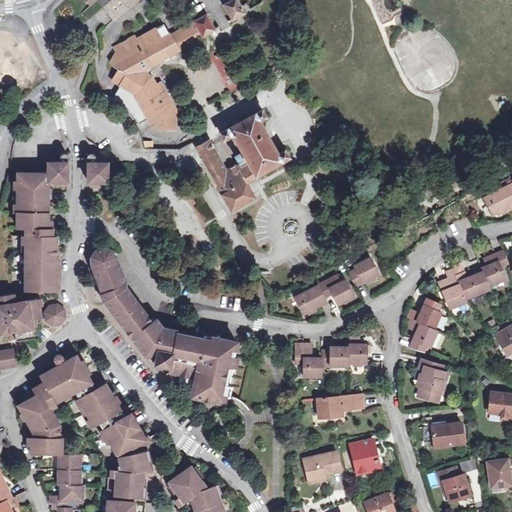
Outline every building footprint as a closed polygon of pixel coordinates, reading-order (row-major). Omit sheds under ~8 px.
[(99,0),(115,19),(137,0),(99,0)] [(232,19),(251,9),(248,2),(242,5),(239,0),(228,0),(229,1),(223,4),(232,19)] [(193,20),(194,22),(170,35),(164,24),(136,40),(133,36),(114,47),(116,52),(110,62),(112,66),(120,70),(116,75),(124,80),(121,85),(114,97),(106,92),(104,95),(113,100),(118,103),(122,106),(126,110),(129,114),(133,118),(136,123),(147,116),(154,128),(176,129),(176,111),(170,111),(170,101),(161,83),(156,85),(152,76),(145,73),(150,65),(178,49),(215,29),(206,14),(193,20)] [(124,80),(116,75),(113,80),(121,85),(124,80)] [(210,139),(196,146),(232,210),(256,197),(247,181),(289,157),(286,151),(279,154),(260,120),(267,116),(263,109),(220,132),(225,140),(234,135),(248,159),(228,170),(210,139)] [(18,197),(18,205),(18,228),(26,228),(27,236),(27,244),(27,253),(26,291),(57,291),(57,284),(60,284),(61,270),(57,270),(57,250),(57,237),(52,237),(53,221),(49,221),(49,181),(68,181),(68,162),(66,162),(66,160),(67,160),(69,159),(69,158),(69,157),(69,156),(69,155),(68,153),(67,152),(64,152),(63,153),(62,154),(61,155),(61,156),(61,157),(61,162),(55,162),(49,163),(49,173),(18,173),(18,197)] [(89,181),(107,181),(107,162),(95,163),(94,161),(95,160),(96,160),(96,159),(96,158),(96,157),(96,156),(96,155),(95,155),(94,154),(94,153),(92,153),(90,154),(88,156),(88,157),(88,159),(88,160),(89,161),(89,181)] [(508,184),(505,179),(493,186),(495,191),(484,197),(494,214),(497,212),(497,209),(502,206),(505,208),(505,211),(504,211),(504,212),(511,208),(511,192),(510,189),(508,184)] [(18,228),(18,236),(27,236),(26,228),(18,228)] [(170,366),(178,332),(178,330),(163,326),(156,318),(152,321),(127,288),(128,287),(116,253),(115,252),(114,250),(113,249),(111,248),(110,247),(109,247),(107,246),(106,246),(104,246),(102,247),(101,247),(97,249),(96,250),(95,252),(94,252),(93,254),(92,256),(92,259),(92,260),(92,262),(92,263),(106,298),(105,299),(119,318),(145,354),(156,357),(156,363),(170,366)] [(487,266),(482,268),(488,281),(489,285),(506,278),(501,265),(509,262),(504,250),(484,258),(487,266)] [(373,275),(375,276),(379,274),(371,257),(355,266),(356,269),(349,273),(356,286),(367,280),(367,278),(373,275)] [(453,267),(453,269),(466,298),(490,288),(489,285),(488,281),(482,268),(473,271),(474,275),(467,278),(461,264),(453,267)] [(467,300),(466,298),(453,269),(446,272),(449,277),(451,281),(448,283),(446,278),(439,281),(450,308),(467,300)] [(319,284),(325,296),(332,292),(338,304),(355,296),(346,278),(341,281),(337,275),(319,284)] [(325,296),(319,284),(296,297),(305,313),(309,311),(309,308),(314,305),(316,307),(327,301),(325,296)] [(0,334),(6,333),(11,333),(11,331),(15,330),(16,338),(17,341),(35,337),(32,319),(41,317),(38,299),(21,301),(21,303),(17,304),(15,293),(0,295),(0,334)] [(407,317),(410,319),(433,329),(441,312),(437,310),(440,304),(426,298),(420,312),(411,309),(407,317)] [(67,306),(59,301),(50,302),(45,310),(47,319),(54,324),(63,324),(69,315),(67,306)] [(439,315),(436,325),(442,327),(445,317),(439,315)] [(433,329),(410,319),(407,327),(416,331),(409,347),(423,352),(426,345),(430,347),(437,330),(433,329)] [(511,324),(497,334),(508,354),(511,351),(511,324)] [(11,333),(6,333),(7,340),(16,338),(15,330),(11,331),(11,333)] [(204,338),(178,332),(170,366),(169,372),(196,377),(192,396),(223,402),(225,396),(229,396),(231,386),(229,385),(233,366),(235,367),(237,356),(233,356),(237,341),(205,334),(204,338)] [(322,376),(322,365),(322,356),(312,356),(312,344),(304,343),(304,348),(296,348),(296,363),(304,363),(304,376),(322,376)] [(360,359),(362,362),(367,362),(367,343),(349,343),(349,346),(349,362),(352,362),(355,359),(360,359)] [(349,362),(349,346),(330,346),(330,349),(322,349),(322,356),(322,365),(349,365),(349,362)] [(60,453),(61,453),(62,437),(59,437),(59,424),(50,408),(57,404),(55,401),(75,390),(82,404),(90,418),(94,424),(98,421),(105,434),(110,441),(117,454),(132,446),(134,452),(144,450),(148,449),(157,447),(163,444),(157,433),(149,437),(145,439),(141,431),(130,413),(128,414),(126,411),(120,401),(118,402),(116,403),(104,382),(99,373),(88,353),(89,353),(86,347),(81,350),(81,352),(62,363),(60,364),(41,374),(44,381),(33,388),(34,390),(36,394),(30,397),(18,404),(32,430),(32,437),(31,437),(31,453),(58,453),(60,453)] [(18,350),(0,353),(0,369),(17,366),(16,355),(19,355),(18,350)] [(434,361),(432,367),(445,371),(447,364),(434,361)] [(437,391),(441,392),(445,381),(442,380),(445,371),(432,367),(420,364),(418,373),(420,374),(417,382),(420,383),(417,396),(434,400),(437,391)] [(103,371),(99,373),(104,382),(108,380),(103,371)] [(506,415),(508,415),(511,415),(511,393),(491,391),(490,410),(501,412),(506,412),(506,415)] [(319,417),(339,415),(338,405),(340,405),(339,401),(345,401),(345,408),(364,407),(363,393),(349,394),(321,397),(317,398),(319,417)] [(87,420),(90,418),(82,404),(79,406),(87,420)] [(432,425),(435,446),(464,442),(462,421),(446,423),(432,425)] [(374,458),(370,438),(350,443),(357,473),(380,467),(378,457),(374,458)] [(112,477),(109,477),(107,511),(102,511),(101,511),(176,511),(177,511),(176,509),(176,508),(174,507),(169,507),(169,504),(136,502),(136,500),(145,500),(146,487),(142,487),(142,478),(141,473),(140,469),(148,467),(146,459),(144,450),(134,452),(118,455),(123,472),(117,472),(117,474),(117,475),(116,476),(115,477),(113,477),(112,477)] [(308,479),(325,474),(341,470),(336,451),(303,458),(308,479)] [(58,453),(58,469),(80,469),(80,462),(82,462),(83,453),(61,453),(60,453),(58,453)] [(150,458),(146,459),(148,467),(140,469),(141,473),(153,471),(150,458)] [(492,486),(511,483),(507,459),(488,462),(492,486)] [(224,511),(217,492),(214,493),(210,485),(207,486),(203,477),(201,479),(193,468),(191,465),(189,466),(187,462),(180,468),(182,471),(179,473),(171,479),(169,480),(180,496),(174,499),(177,503),(181,503),(188,498),(191,497),(195,508),(196,511),(224,511)] [(195,466),(193,468),(201,479),(203,477),(195,466)] [(441,481),(443,481),(450,501),(470,494),(464,473),(459,475),(457,466),(438,472),(441,481)] [(61,485),(80,484),(82,484),(82,477),(80,477),(80,469),(58,469),(58,485),(61,485)] [(169,475),(171,479),(179,473),(177,470),(169,475)] [(326,479),(325,474),(308,479),(309,483),(326,479)] [(12,497),(5,482),(0,483),(0,502),(7,499),(12,497)] [(82,500),(82,493),(84,492),(84,484),(82,484),(80,484),(61,485),(60,495),(50,495),(50,503),(65,503),(65,501),(82,500)] [(390,492),(386,493),(390,504),(394,502),(390,492)] [(392,511),(393,511),(390,504),(386,493),(364,502),(368,511),(392,511)] [(0,511),(12,511),(7,499),(0,502),(0,511)]
